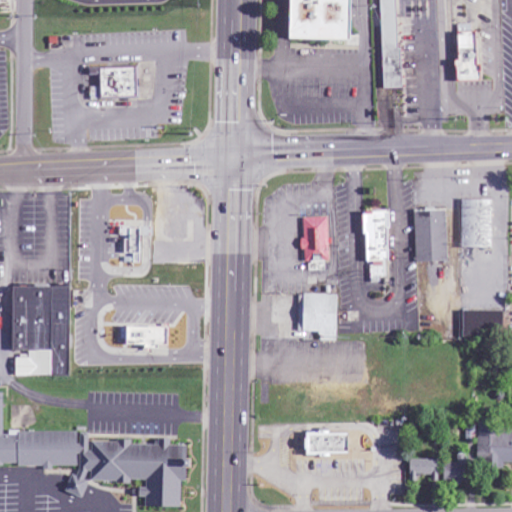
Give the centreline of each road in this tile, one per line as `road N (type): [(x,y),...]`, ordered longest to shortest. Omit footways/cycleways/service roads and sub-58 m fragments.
road 1 (primary): [(227,511),(238,0)]
road 2 (tertiary): [(511,149),(235,159)]
road 3 (tertiary): [(235,159),(0,169)]
road 4 (residential): [(25,0),(25,168)]
